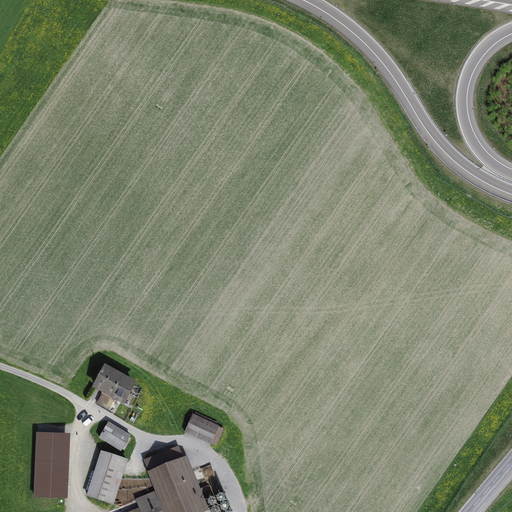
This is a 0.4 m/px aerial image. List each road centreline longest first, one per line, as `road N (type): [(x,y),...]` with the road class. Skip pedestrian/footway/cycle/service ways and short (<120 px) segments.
road 1 (motorway): [(310,0),(374,47),(444,147),(511,190)]
road 2 (motorway): [(511,174),(479,150),(462,106),(472,63),(511,29)]
